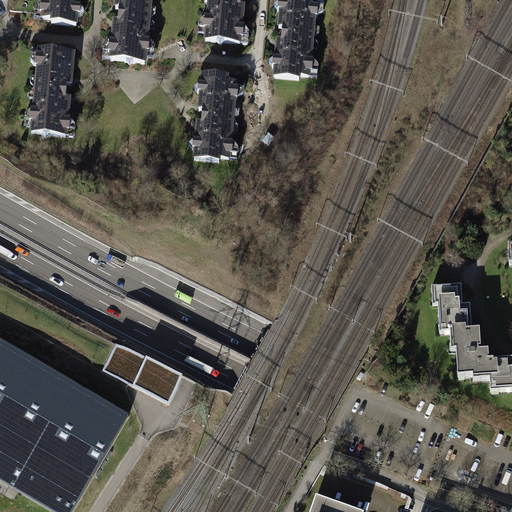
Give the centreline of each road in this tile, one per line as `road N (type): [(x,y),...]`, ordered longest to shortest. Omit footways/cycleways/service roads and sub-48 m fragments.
road 1 (motorway): [(511,460),(258,346),(0,208)]
road 2 (motorway): [(0,250),(241,378),(511,499)]
